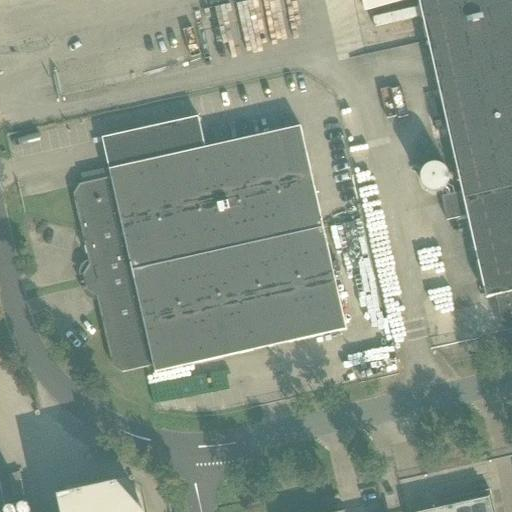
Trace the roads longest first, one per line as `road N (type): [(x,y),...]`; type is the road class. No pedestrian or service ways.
road 1 (unclassified): [(185,451),(511,379)]
road 2 (unclassified): [(185,451),(143,447),(54,403),(21,367),(0,317)]
road 3 (unknown): [(0,85),(165,0)]
